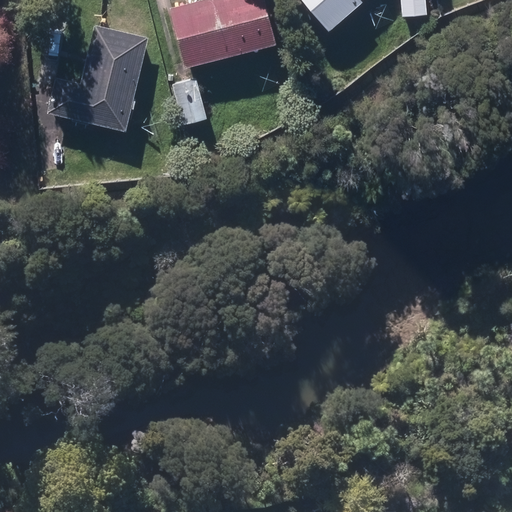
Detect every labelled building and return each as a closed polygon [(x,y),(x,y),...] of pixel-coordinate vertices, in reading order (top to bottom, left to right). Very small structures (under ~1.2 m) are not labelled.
[(274,0),(185,0),(176,3),(193,61),(285,33),(274,0)] [(311,0),(333,27),(365,0),(311,0)] [(430,0),(405,0),(407,12),(431,9),(430,0)] [(100,20),(87,77),(62,71),(54,107),(133,125),(154,33),(100,20)] [(199,73),(175,80),(187,121),(212,114),(199,73)]
